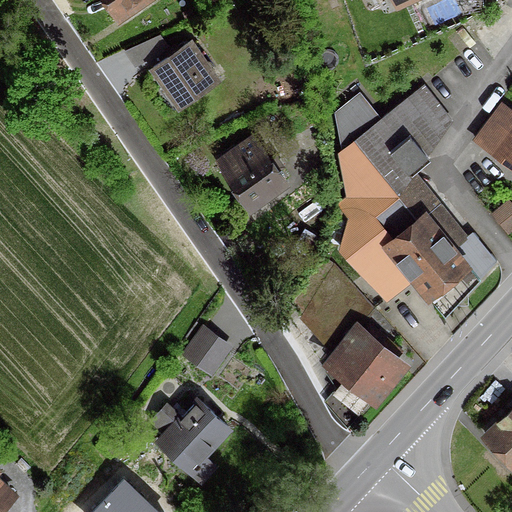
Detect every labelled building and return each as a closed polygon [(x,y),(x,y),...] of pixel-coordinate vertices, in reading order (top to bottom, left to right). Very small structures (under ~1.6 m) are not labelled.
[(104,0),(116,16),(139,0),(104,0)] [(177,104),(177,105),(215,79),(214,77),(213,78),(188,43),(189,42),(188,40),(151,67),(152,68),(153,67),(178,103),(177,104)] [(348,217),(339,249),(384,298),(403,281),(412,291),(418,286),(443,316),(494,261),(472,233),(452,249),(425,215),(433,208),(405,172),(424,156),(388,111),(379,119),(360,94),(335,114),(349,194),(337,205),(348,217)] [(315,124),(306,100),(282,109),(291,133),(315,124)] [(501,160),(505,154),(511,159),(511,116),(488,149),(501,160)] [(224,172),(247,205),(282,181),(274,170),(280,165),(273,155),(266,159),(259,148),(257,149),(249,137),(217,160),(225,171),(224,172)] [(511,225),(511,210),(505,202),(492,213),(507,230),(511,225)] [(397,365),(355,330),(372,309),(331,264),(301,313),(336,352),(322,369),(334,387),(322,401),(345,428),(397,365)] [(202,329),(201,329),(184,353),(209,371),(226,346),(202,329)] [(178,418),(164,404),(151,418),(165,432),(157,441),(199,481),(213,466),(200,454),(225,426),(196,399),(178,418)] [(511,407),(484,435),(511,464),(511,407)] [(155,511),(125,483),(96,511),(155,511)] [(0,507),(11,495),(0,484),(0,507)]
